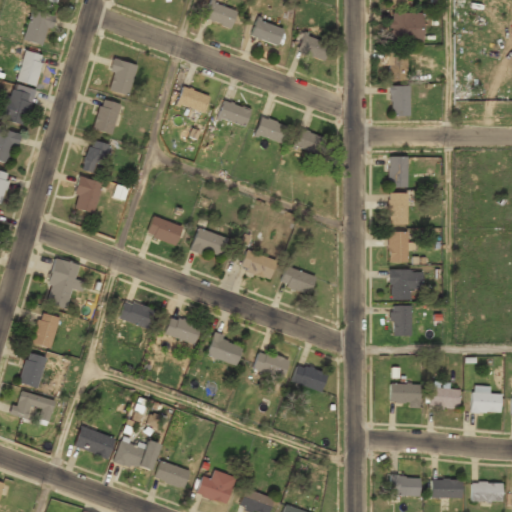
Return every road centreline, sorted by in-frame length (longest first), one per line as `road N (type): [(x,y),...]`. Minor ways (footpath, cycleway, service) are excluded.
road 1 (residential): [(354,511),(354,0)]
road 2 (residential): [(27,227),(353,346)]
road 3 (residential): [(0,315),(94,0)]
road 4 (residential): [(90,16),(354,112)]
road 5 (residential): [(354,441),(511,449)]
road 6 (residential): [(354,135),(511,136)]
road 7 (tertiary): [(0,457),(144,511)]
